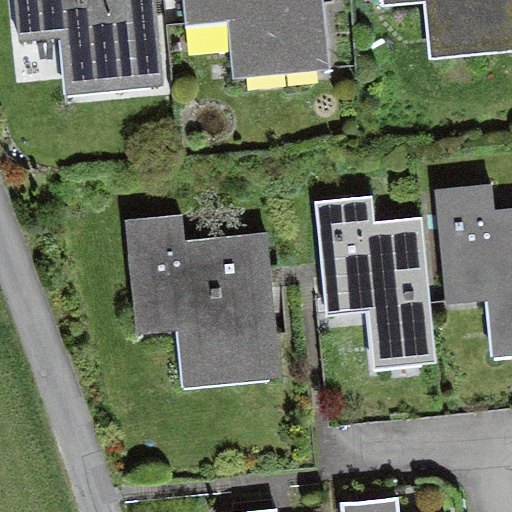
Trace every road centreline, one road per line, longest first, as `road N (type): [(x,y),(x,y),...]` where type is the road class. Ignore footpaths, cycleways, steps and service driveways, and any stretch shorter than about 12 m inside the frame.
road 1 (unclassified): [(102,511),(0,233)]
road 2 (residential): [(337,452),(501,440)]
